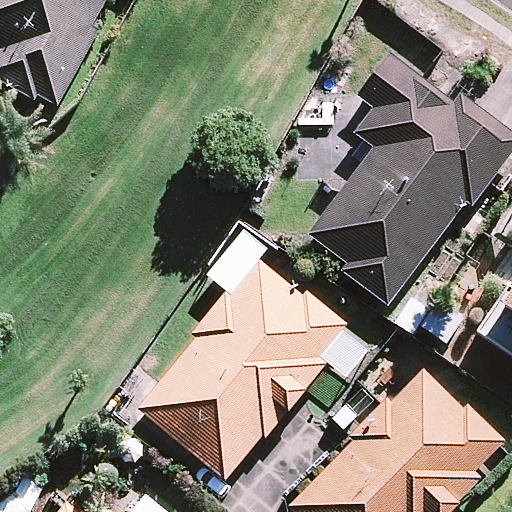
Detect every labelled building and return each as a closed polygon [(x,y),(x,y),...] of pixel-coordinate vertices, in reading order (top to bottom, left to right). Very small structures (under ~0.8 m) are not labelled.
[(0,0),(0,51),(9,56),(0,73),(0,83),(45,107),(48,102),(69,113),(111,36),(104,32),(121,0),(0,0)] [(348,277),(396,312),(474,207),(479,211),(511,166),(511,131),(468,99),(462,106),(398,59),(366,102),(382,114),(362,141),(381,155),(317,241),(354,268),(348,277)] [(147,414),(233,486),(269,442),(273,445),(335,370),(327,363),(354,330),(315,298),(311,303),(269,267),(240,302),(234,297),(198,341),(204,345),(147,414)] [(511,298),(485,338),(511,356),(511,298)] [(438,315),(418,302),(402,327),(422,340),(438,315)] [(429,333),(455,350),(472,325),(447,307),(429,333)] [(297,511),(459,511),(489,483),(483,477),(511,448),(511,445),(475,408),(469,414),(432,376),(399,409),(395,405),(356,443),(361,447),(297,511)]
